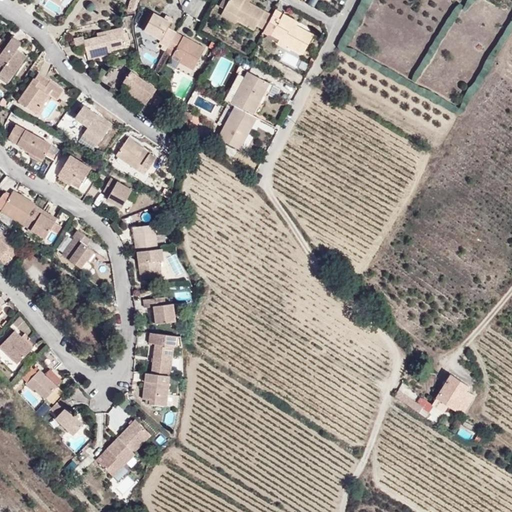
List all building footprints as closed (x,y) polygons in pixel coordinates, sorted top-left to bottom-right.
[(129,0),(126,10),(136,8),(138,0),(129,0)] [(225,9),(230,1),(228,0),(222,0),(219,6),(225,9)] [(274,15),(246,0),(229,0),(230,1),(225,9),(240,17),(238,22),(254,32),(257,28),(264,32),(270,23),(274,15)] [(314,32),(295,22),(296,18),(277,8),(270,23),(276,27),(275,30),(292,38),(290,43),(305,51),(314,32)] [(240,17),(225,9),(220,16),(236,25),(238,22),(240,17)] [(174,33),(168,30),(171,25),(164,21),(154,15),(153,18),(144,33),(160,41),(158,45),(161,47),(159,51),(164,53),(174,33)] [(144,33),(153,18),(149,16),(141,31),(144,33)] [(122,49),(117,27),(100,31),(101,36),(77,40),(77,36),(68,38),(69,47),(74,51),(81,51),(82,60),(106,56),(106,51),(122,49)] [(292,38),(275,30),(271,37),(289,46),(290,43),(292,38)] [(168,51),(177,35),(174,33),(164,53),(166,55),(168,51)] [(205,50),(177,35),(168,51),(175,55),(174,58),(181,62),(179,65),(193,73),(205,50)] [(0,76),(10,83),(30,53),(10,40),(5,48),(0,45),(0,76)] [(174,58),(175,55),(168,51),(166,55),(165,58),(171,62),(174,58)] [(141,60),(153,65),(156,58),(144,53),(141,60)] [(284,53),(281,62),(296,66),(299,58),(284,53)] [(157,87),(127,68),(119,81),(128,86),(141,95),(137,100),(146,105),(157,87)] [(55,101),(63,90),(37,72),(16,102),(26,108),(30,102),(42,111),(51,98),(55,101)] [(234,108),(249,79),(242,75),(227,104),(234,108)] [(273,100),(267,96),(272,87),(251,75),(249,79),(234,108),(238,110),(260,122),(273,100)] [(10,83),(0,76),(0,82),(7,87),(10,83)] [(333,86),(323,81),(319,87),(329,93),(333,86)] [(141,95),(128,86),(125,91),(137,100),(141,95)] [(273,100),(278,90),(272,87),(267,96),(273,100)] [(42,111),(30,102),(26,108),(38,117),(42,111)] [(109,125),(80,106),(71,119),(83,127),(79,135),(92,144),(94,148),(109,125)] [(247,134),(251,127),(256,130),(260,122),(238,110),(220,144),(242,156),(253,137),(247,134)] [(188,126),(194,116),(186,111),(182,119),(188,126)] [(42,162),(51,143),(15,124),(9,137),(10,141),(17,145),(16,148),(42,162)] [(253,137),(256,130),(251,127),(247,134),(253,137)] [(155,156),(126,137),(113,156),(136,172),(139,167),(145,171),(155,156)] [(53,164),(56,157),(48,153),(45,159),(53,164)] [(76,188),(88,168),(68,156),(56,176),(76,188)] [(0,193),(2,195),(13,183),(4,177),(0,182),(0,193)] [(119,208),(130,188),(109,178),(101,193),(107,195),(104,199),(119,208)] [(0,216),(21,228),(33,207),(34,206),(10,193),(6,199),(2,196),(0,198),(0,216)] [(44,241),(53,224),(45,219),(47,216),(33,207),(21,228),(44,241)] [(55,220),(47,216),(45,219),(53,224),(55,220)] [(161,250),(157,225),(135,229),(139,253),(161,250)] [(86,262),(94,249),(82,242),(86,235),(74,229),(69,237),(72,239),(61,257),(81,269),(86,262)] [(9,244),(0,236),(0,265),(1,266),(7,259),(0,254),(9,244)] [(7,259),(15,249),(9,244),(0,254),(7,259)] [(90,265),(98,252),(94,249),(86,262),(90,265)] [(165,279),(163,265),(166,264),(167,263),(165,249),(140,253),(144,283),(165,279)] [(190,284),(173,285),(174,300),(191,299),(190,284)] [(156,295),(142,298),(143,305),(157,302),(156,295)] [(162,330),(181,326),(177,309),(170,310),(168,303),(148,307),(149,314),(158,313),(162,330)] [(179,339),(148,335),(147,345),(152,346),(147,376),(168,378),(172,346),(177,347),(177,344),(179,339)] [(0,353),(16,369),(32,353),(14,336),(0,349),(0,353)] [(32,343),(26,337),(21,342),(32,353),(35,350),(30,345),(32,343)] [(44,346),(37,354),(42,358),(49,351),(44,346)] [(59,367),(49,355),(42,361),(52,373),(59,367)] [(19,383),(24,389),(34,379),(28,374),(19,383)] [(41,407),(56,391),(59,385),(49,375),(42,381),(37,376),(23,390),(41,407)] [(147,376),(142,376),(140,400),(147,401),(147,406),(165,408),(168,378),(147,376)] [(474,398),(467,394),(470,389),(450,376),(434,401),(448,409),(461,418),(474,398)] [(393,399),(417,415),(421,410),(396,394),(393,399)] [(448,409),(434,401),(430,408),(444,416),(448,409)] [(83,431),(65,414),(68,409),(60,402),(49,415),(53,419),(49,424),(71,445),(83,431)] [(140,413),(148,420),(153,415),(145,408),(140,413)] [(134,457),(150,439),(133,423),(117,440),(134,457)] [(476,430),(466,423),(462,429),(473,435),(476,430)] [(114,482),(136,458),(117,440),(95,464),(114,482)]
